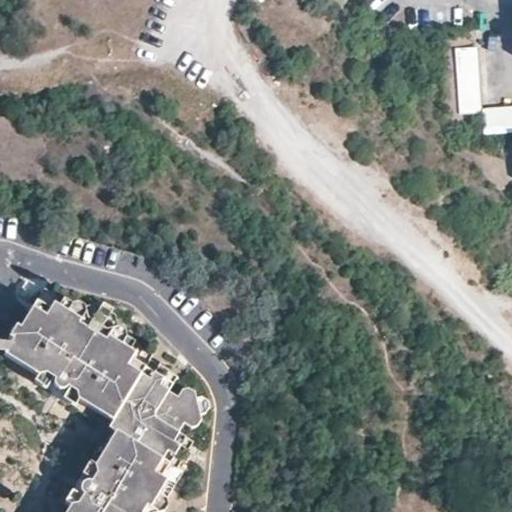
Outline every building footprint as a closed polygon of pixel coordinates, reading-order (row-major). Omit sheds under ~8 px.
[(485,130),(478,47),(457,48),(464,136),(485,134),(485,130)] [(511,128),(485,130),(485,134),(487,153),(511,150),(511,128)] [(89,315),(40,285),(1,350),(34,371),(31,376),(39,382),(45,372),(49,375),(48,377),(47,380),(49,384),(51,386),(52,387),(54,388),(58,388),(60,386),(63,383),(68,386),(62,396),(72,402),(75,397),(109,418),(113,411),(138,368),(144,359),(148,352),(100,323),(109,306),(104,303),(100,300),(89,315)] [(154,365),(144,359),(138,368),(148,375),(154,365)] [(148,375),(138,368),(113,411),(122,417),(124,425),(118,435),(161,461),(166,452),(174,458),(179,461),(184,453),(186,450),(181,447),(173,442),(178,433),(173,430),(180,418),(188,423),(195,422),(198,416),(196,411),(202,410),(205,405),(203,400),(198,397),(193,398),(191,392),(186,389),(178,391),(174,399),(164,393),(168,386),(158,380),(163,371),(166,367),(157,360),(154,365),(148,375)] [(173,377),(163,371),(158,380),(168,386),(173,377)] [(122,417),(113,411),(109,418),(106,422),(107,426),(108,429),(112,431),(118,435),(124,425),(122,417)] [(170,467),(161,461),(118,435),(112,431),(91,465),(85,461),(79,472),(90,480),(88,482),(86,481),(82,481),(79,483),(76,486),(76,487),(76,488),(75,491),(77,495),(79,497),(78,499),(66,492),(61,502),(67,506),(63,511),(154,511),(178,472),(170,467)] [(186,438),(178,433),(173,442),(181,447),(186,438)] [(170,467),(174,458),(166,452),(161,461),(170,467)]
